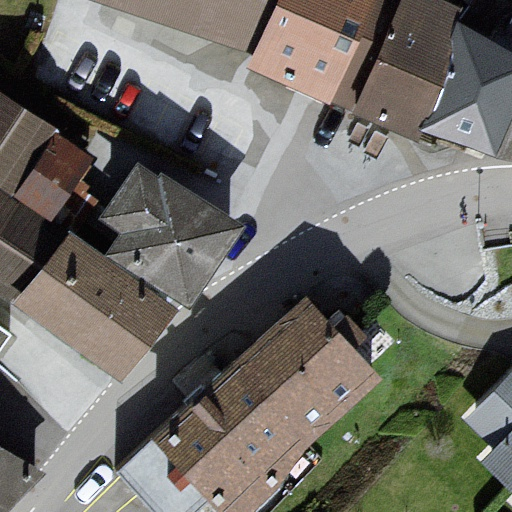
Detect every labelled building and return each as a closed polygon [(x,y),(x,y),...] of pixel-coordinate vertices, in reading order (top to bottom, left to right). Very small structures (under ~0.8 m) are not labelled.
[(236,0),(69,0),(220,47),(236,0)] [(353,0),(245,0),(216,65),(307,102),(353,0)] [(442,12),(415,0),(382,0),(332,112),(396,141),(438,22),(442,12)] [(511,75),(511,59),(438,22),(407,137),(472,159),(511,75)] [(0,284),(44,231),(77,164),(44,134),(0,104),(0,284)] [(0,284),(0,307),(106,377),(165,314),(44,231),(0,284)] [(128,437),(202,511),(234,511),(367,381),(281,297),(128,437)] [(511,365),(509,362),(451,429),(475,449),(461,464),(511,507),(511,365)] [(0,511),(2,511),(38,472),(0,450),(0,511)]
